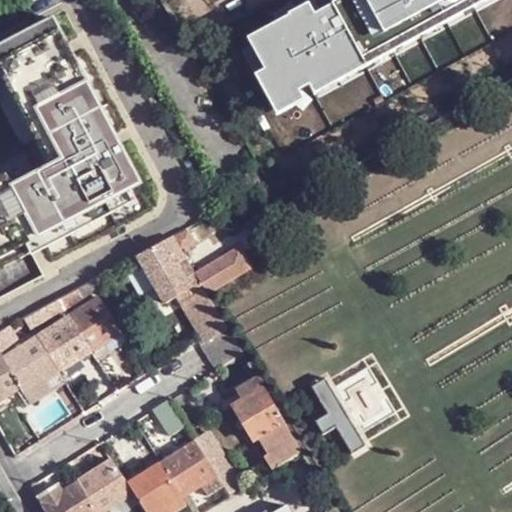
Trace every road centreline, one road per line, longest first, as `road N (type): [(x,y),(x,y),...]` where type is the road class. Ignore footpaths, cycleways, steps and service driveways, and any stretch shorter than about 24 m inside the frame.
road 1 (unknown): [(0,314),(162,226),(181,202),(83,4)]
road 2 (residential): [(201,363),(17,484)]
